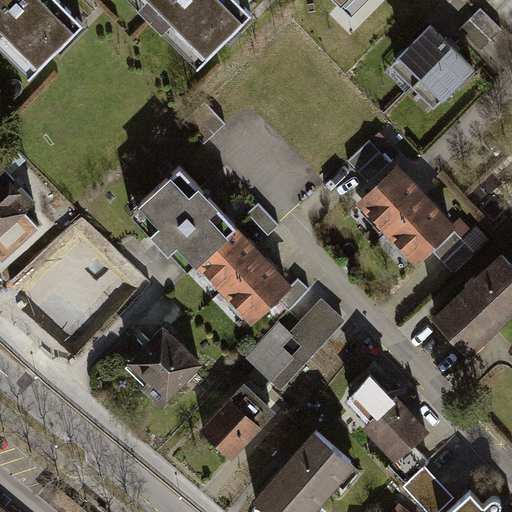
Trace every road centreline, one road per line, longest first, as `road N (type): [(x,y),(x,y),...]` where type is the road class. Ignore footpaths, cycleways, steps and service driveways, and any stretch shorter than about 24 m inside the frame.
road 1 (residential): [(511,474),(285,237),(288,214),(215,136)]
road 2 (residential): [(0,325),(212,511)]
road 3 (residential): [(0,365),(178,511)]
